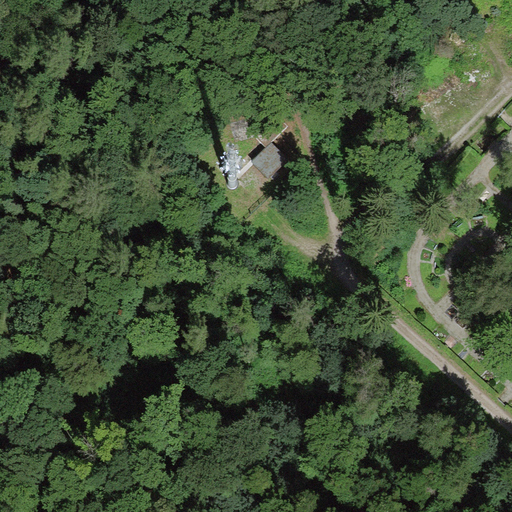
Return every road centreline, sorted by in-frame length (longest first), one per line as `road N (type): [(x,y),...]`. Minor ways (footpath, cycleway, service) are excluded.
road 1 (track): [(333,260),(511,433)]
road 2 (track): [(333,260),(511,89)]
